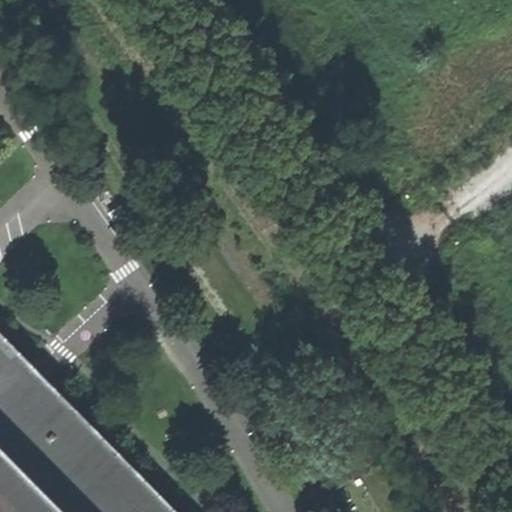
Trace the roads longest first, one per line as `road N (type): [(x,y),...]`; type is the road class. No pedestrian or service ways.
road 1 (track): [(10,0),(319,438)]
road 2 (secondary): [(220,0),(511,413)]
road 3 (track): [(511,176),(397,245)]
